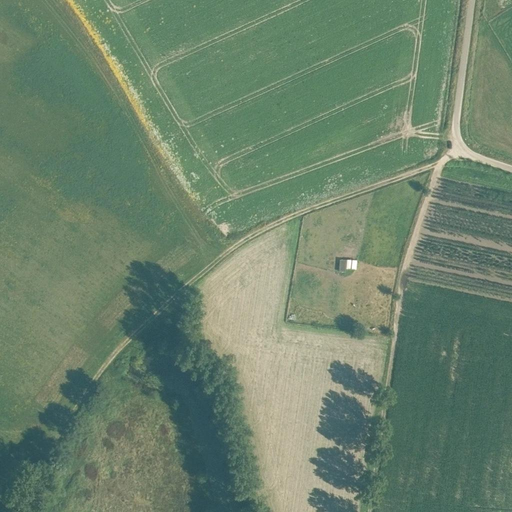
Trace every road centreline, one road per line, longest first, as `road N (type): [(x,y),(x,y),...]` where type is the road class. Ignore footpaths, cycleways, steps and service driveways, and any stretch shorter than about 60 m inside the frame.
road 1 (track): [(435,163),(249,237),(223,256),(83,397),(29,473),(25,511)]
road 2 (track): [(435,163),(406,272),(375,511)]
road 3 (unclassified): [(458,150),(472,0)]
